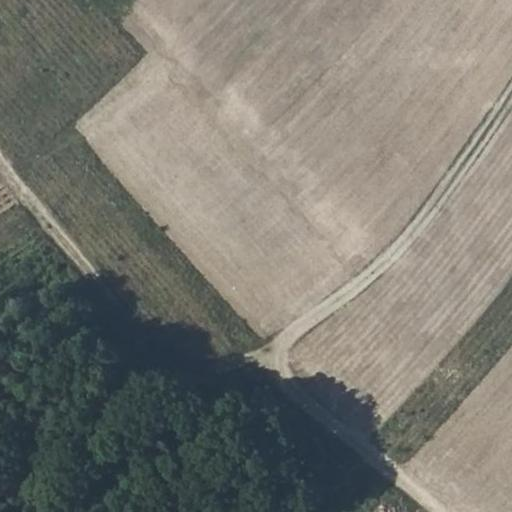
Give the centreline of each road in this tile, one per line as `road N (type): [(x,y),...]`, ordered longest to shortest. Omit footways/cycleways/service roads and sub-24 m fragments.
road 1 (track): [(0,493),(269,349),(325,309),(387,258),(511,95)]
road 2 (track): [(0,163),(181,392)]
road 3 (track): [(269,349),(295,387),(439,511)]
